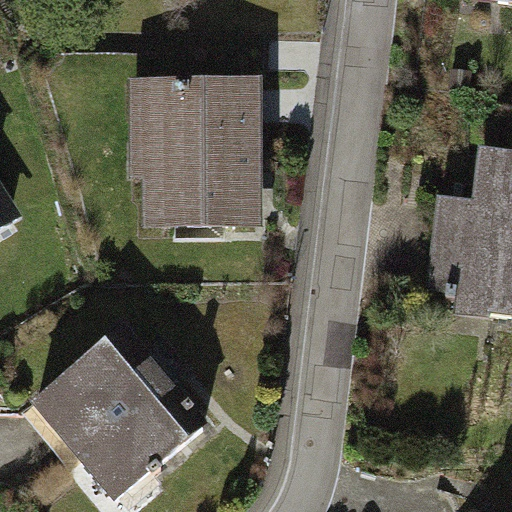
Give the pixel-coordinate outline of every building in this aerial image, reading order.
[(166,0),(180,20),(208,0),(166,0)] [(511,17),(511,0),(467,0),(466,11),(511,17)] [(254,239),(250,89),(118,92),(121,189),(132,188),(133,242),(254,239)] [(511,335),(511,162),(469,159),(465,209),(426,206),(418,302),(457,305),(455,330),(511,335)] [(0,228),(14,219),(0,198),(0,228)] [(112,328),(14,411),(100,511),(103,511),(200,430),(112,328)]
